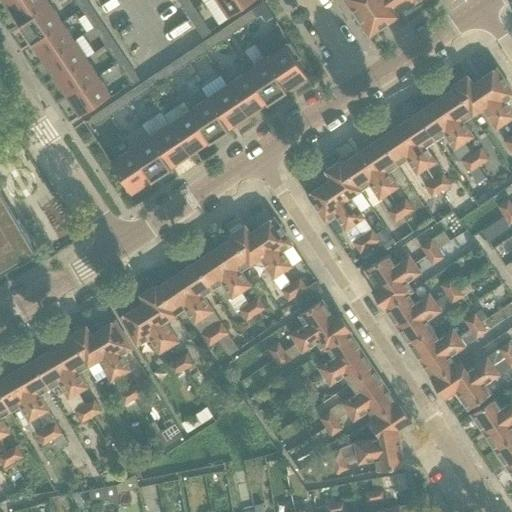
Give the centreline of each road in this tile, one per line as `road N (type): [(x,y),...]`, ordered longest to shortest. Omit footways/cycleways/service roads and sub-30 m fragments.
road 1 (residential): [(492,511),(258,156)]
road 2 (residential): [(0,67),(119,246)]
road 3 (tertiary): [(119,246),(258,156)]
road 4 (tertiary): [(362,85),(481,9)]
road 5 (tertiary): [(0,318),(119,246)]
road 6 (tertiary): [(258,156),(362,85)]
